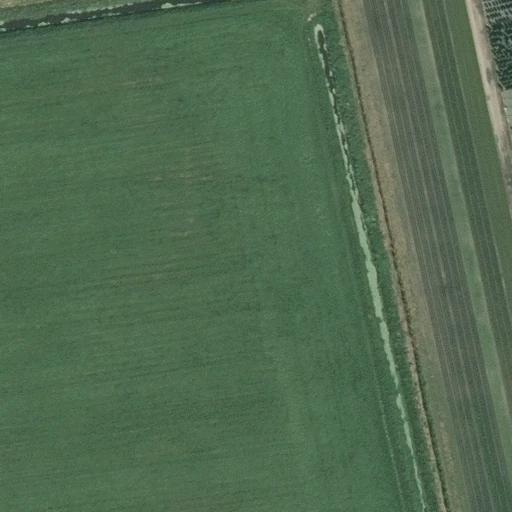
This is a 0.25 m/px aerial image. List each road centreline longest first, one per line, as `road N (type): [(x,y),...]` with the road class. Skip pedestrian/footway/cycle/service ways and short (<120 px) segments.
road 1 (track): [(340,0),(452,511)]
road 2 (track): [(511,304),(445,0)]
